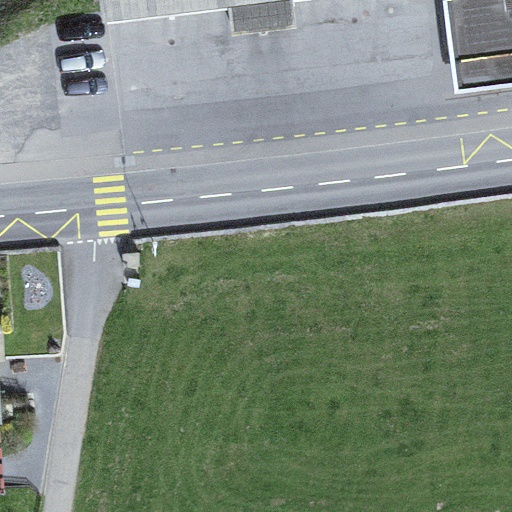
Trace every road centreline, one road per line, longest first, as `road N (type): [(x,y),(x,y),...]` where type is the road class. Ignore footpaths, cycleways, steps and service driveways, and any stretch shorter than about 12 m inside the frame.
road 1 (primary): [(511,159),(113,207)]
road 2 (residential): [(58,511),(113,207)]
